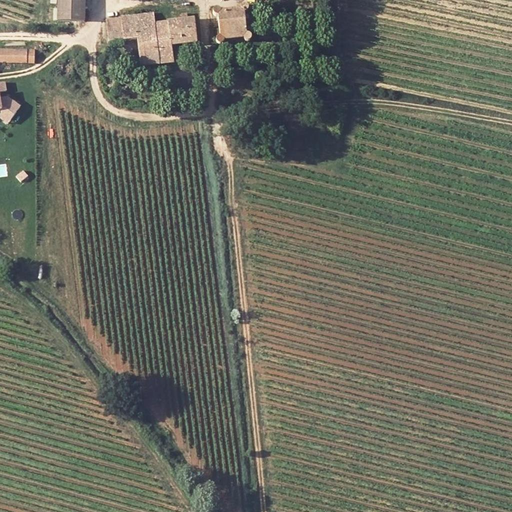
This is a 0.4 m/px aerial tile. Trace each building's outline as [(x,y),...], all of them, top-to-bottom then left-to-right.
[(86,0),(58,0),(59,20),(87,20),(86,0)] [(240,9),(222,11),(221,9),(219,8),(217,8),(214,8),(213,10),(213,12),(213,14),(214,16),(218,16),(220,35),(218,36),(217,36),(216,38),(216,41),(217,43),(219,44),(221,44),(224,43),(225,41),(225,38),(244,36),(245,38),(245,40),(247,41),(250,41),(252,41),(253,39),(254,37),(253,35),(250,32),(247,32),(245,13),(247,13),(248,11),(248,8),(248,6),(247,5),(245,4),(243,4),(240,6),(240,9)] [(155,13),(122,16),(123,28),(108,30),(109,44),(138,40),(141,66),(176,62),(173,44),(198,41),(195,18),(187,18),(185,13),(178,13),(178,17),(183,17),(183,20),(157,22),(155,13)] [(123,28),(122,16),(107,18),(108,30),(123,28)] [(0,63),(36,65),(36,52),(0,50),(0,63)] [(0,120),(15,120),(14,100),(8,101),(7,81),(0,81),(0,120)]
